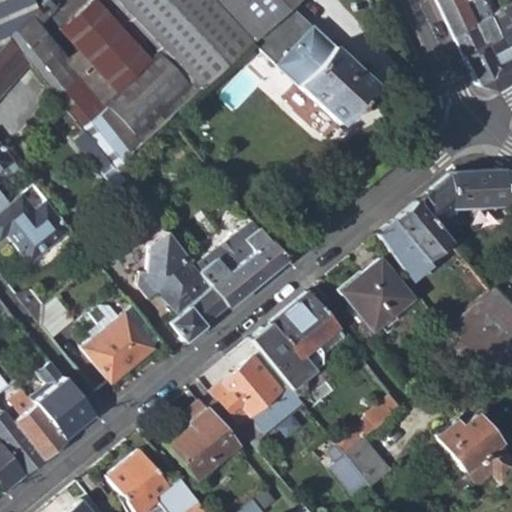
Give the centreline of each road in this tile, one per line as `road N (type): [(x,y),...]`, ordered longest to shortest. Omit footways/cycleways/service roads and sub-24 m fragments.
road 1 (residential): [(473,125),(3,511)]
road 2 (unknown): [(108,425),(0,292)]
road 3 (residential): [(410,0),(473,125)]
